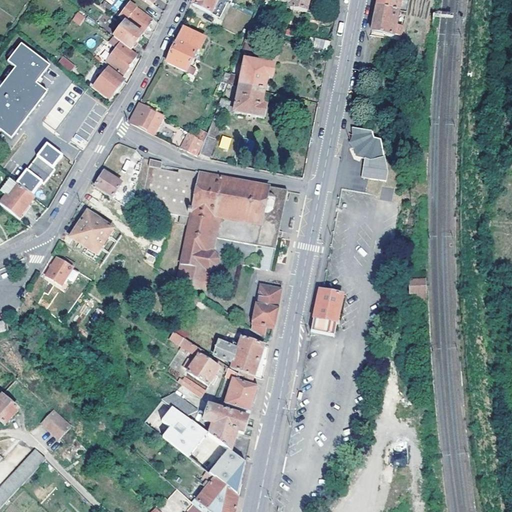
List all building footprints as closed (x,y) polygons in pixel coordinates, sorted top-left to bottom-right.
[(218,0),(194,0),(194,1),(192,5),(193,7),(211,15),(218,0)] [(275,0),(275,1),(291,5),(290,10),(306,13),(309,1),(314,2),(314,0),(275,0)] [(377,0),(376,8),(397,13),(400,0),(377,0)] [(397,13),(376,8),(373,22),(371,32),(392,37),(397,13)] [(152,22),(136,10),(127,23),(143,35),(144,35),(143,33),(148,27),(152,22)] [(80,26),(86,17),(78,11),(72,20),(80,26)] [(105,14),(97,24),(96,25),(108,35),(113,29),(109,25),(113,21),(105,14)] [(262,27),(251,23),(247,33),(245,40),(244,43),(254,46),(257,36),(262,27)] [(137,57),(130,52),(136,44),(142,37),(125,24),(114,39),(108,46),(111,50),(102,60),(123,76),(130,68),(129,67),(137,57)] [(176,45),(167,63),(186,72),(197,51),(198,52),(205,41),(183,30),(176,45)] [(315,40),(312,49),(328,52),(330,43),(315,40)] [(42,56),(37,52),(34,56),(20,46),(8,62),(16,69),(0,90),(0,131),(7,137),(15,136),(22,126),(29,125),(37,114),(36,108),(44,98),(43,91),(35,86),(49,68),(39,59),(42,56)] [(56,63),(68,72),(71,68),(60,59),(56,63)] [(244,60),(239,87),(264,92),(267,77),(272,78),(274,67),(244,60)] [(123,82),(107,71),(93,88),(109,100),(116,91),(123,82)] [(236,77),(231,75),(227,84),(234,86),(236,77)] [(84,93),(72,83),(42,122),(54,132),(84,93)] [(235,104),(222,100),(220,102),(218,110),(263,120),(265,108),(260,107),(264,92),(239,87),(235,104)] [(135,115),(130,125),(154,137),(163,118),(140,105),(135,115)] [(371,133),(352,130),(349,147),(352,147),(356,156),(370,164),(383,161),(381,143),(376,139),(371,133)] [(200,154),(204,144),(188,134),(181,150),(196,158),(200,154)] [(228,150),(232,138),(222,135),(218,147),(228,150)] [(215,142),(206,138),(204,144),(200,154),(208,158),(215,142)] [(63,156),(48,144),(38,157),(41,159),(30,173),(27,170),(17,183),(32,195),(42,183),(44,185),(56,170),(53,168),(63,156)] [(142,203),(159,207),(158,212),(190,219),(192,214),(200,174),(163,166),(163,163),(150,161),(142,203)] [(104,174),(95,188),(124,208),(131,196),(124,197),(117,191),(120,185),(104,174)] [(288,192),(200,174),(192,214),(245,225),(243,236),(277,243),(288,192)] [(0,192),(0,193),(5,198),(8,199),(19,186),(11,179),(0,192)] [(5,198),(0,204),(0,205),(18,219),(34,199),(35,198),(19,186),(8,199),(5,198)] [(113,231),(87,214),(70,238),(97,255),(113,231)] [(190,219),(177,281),(184,287),(203,299),(208,272),(216,268),(218,260),(214,253),(212,253),(216,238),(276,250),(277,243),(243,236),(245,225),(192,214),(190,219)] [(72,269),(56,259),(45,277),(61,287),(72,269)] [(416,295),(417,303),(429,301),(427,275),(415,276),(416,295)] [(265,328),(272,329),(277,309),(277,305),(280,291),(261,288),(251,332),(263,340),(265,328)] [(336,324),(342,297),(322,293),(318,292),(316,306),(313,319),(336,324)] [(333,338),(336,324),(313,319),(312,325),(311,328),(310,333),(333,338)] [(181,322),(178,328),(213,352),(217,345),(181,322)] [(178,328),(173,335),(209,358),(213,352),(178,328)] [(209,358),(173,335),(169,340),(180,347),(179,351),(187,356),(190,354),(197,358),(194,363),(189,360),(183,368),(188,372),(187,374),(208,388),(220,370),(210,363),(211,360),(209,358)] [(232,367),(230,371),(238,377),(252,386),(260,363),(264,348),(254,345),(241,340),(238,349),(233,347),(232,350),(219,344),(215,357),(232,367)] [(230,371),(228,371),(225,379),(233,382),(225,407),(250,414),(255,399),(258,390),(237,382),(238,377),(230,371)] [(177,383),(200,400),(205,392),(182,376),(177,383)] [(175,394),(163,401),(173,409),(185,418),(198,412),(175,394)] [(17,412),(1,396),(0,397),(0,422),(4,426),(17,412)] [(244,418),(214,409),(207,408),(205,415),(202,415),(201,420),(203,420),(203,423),(211,426),(208,436),(228,451),(231,454),(236,434),(243,435),(248,420),(244,418)] [(170,430),(163,438),(189,459),(207,435),(185,418),(173,409),(162,423),(170,430)] [(70,429),(52,412),(41,424),(59,442),(70,429)] [(73,464),(86,451),(76,441),(63,455),(73,464)] [(0,509),(21,487),(45,462),(35,451),(0,489),(0,509)] [(231,454),(228,451),(209,476),(214,480),(215,479),(237,498),(241,479),(242,476),(245,465),(231,454)] [(199,468),(196,471),(203,477),(206,473),(199,468)] [(209,476),(206,473),(203,477),(198,483),(202,486),(206,481),(211,484),(214,480),(209,476)] [(215,479),(214,480),(211,484),(196,502),(207,511),(234,511),(235,510),(237,498),(215,479)] [(181,494),(179,493),(177,491),(171,497),(175,500),(181,494)] [(200,511),(181,494),(175,500),(187,511),(200,511)]
